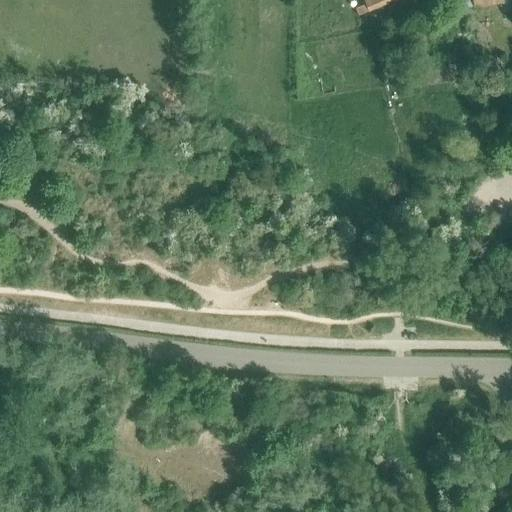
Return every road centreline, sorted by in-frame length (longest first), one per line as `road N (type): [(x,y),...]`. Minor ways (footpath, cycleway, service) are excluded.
road 1 (unknown): [(0,204),(31,211),(80,258),(148,263),(216,296),(238,297),(329,262),(397,273),(511,267)]
road 2 (unclassified): [(0,330),(311,365),(511,369)]
road 3 (unknown): [(397,273),(399,430),(424,511)]
